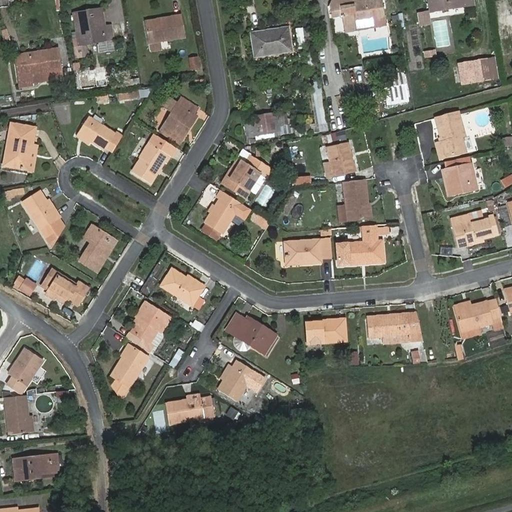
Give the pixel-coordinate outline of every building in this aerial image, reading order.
[(337,17),(340,27),(355,24),(353,18),(365,16),(366,19),(382,17),(378,0),(354,0),(348,1),(349,6),(326,9),(327,19),(337,17)] [(423,0),(425,9),(442,6),(440,2),(447,0),(457,0),(458,4),(467,2),(466,0),(423,0)] [(511,0),(502,0),(503,5),(509,4),(510,12),(511,12),(511,0)] [(325,6),(326,9),(349,6),(348,1),(325,6)] [(97,9),(71,13),(74,31),(75,36),(69,37),(70,43),(103,39),(101,27),(97,9)] [(422,9),(413,11),(414,23),(424,22),(422,9)] [(181,36),(178,16),(141,22),(144,43),(146,42),(155,41),(181,36)] [(511,54),(510,46),(503,46),(502,36),(511,34),(511,22),(499,24),(501,55),(511,54)] [(110,38),(108,26),(101,27),(103,39),(110,38)] [(251,56),(286,50),(283,29),(248,34),(251,56)] [(155,41),(146,42),(147,50),(156,49),(155,41)] [(25,64),(13,65),(16,84),(29,82),(28,74),(56,70),(52,48),(23,52),(25,64)] [(434,49),(422,51),(423,59),(435,57),(434,49)] [(23,52),(11,54),(13,65),(25,64),(23,52)] [(195,58),(186,59),(188,69),(197,68),(195,58)] [(492,58),(484,60),(488,80),(496,78),(492,58)] [(488,80),(484,60),(471,62),(472,69),(468,70),(469,76),(473,75),(475,82),(488,80)] [(405,67),(383,72),(389,106),(412,102),(405,67)] [(56,70),(28,74),(29,82),(57,77),(56,70)] [(302,84),(303,92),(307,91),(319,89),(317,81),(302,84)] [(140,89),(140,98),(151,98),(151,89),(140,89)] [(319,89),(307,91),(312,124),(324,122),(319,89)] [(136,92),(115,95),(116,101),(137,98),(136,92)] [(181,132),(191,117),(196,109),(180,99),(176,105),(166,98),(159,108),(170,114),(160,128),(171,135),(167,141),(177,147),(185,135),(184,134),(181,132)] [(250,123),(253,139),(278,135),(274,114),(249,118),(250,123)] [(453,114),(431,121),(436,142),(434,143),(438,158),(459,153),(455,137),(459,137),(453,114)] [(195,119),(191,117),(181,132),(184,134),(185,135),(195,119)] [(111,153),(120,137),(115,134),(113,135),(87,118),(77,134),(103,151),(105,149),(111,153)] [(312,124),(310,125),(311,133),(325,130),(324,122),(312,124)] [(250,123),(241,124),(245,145),(254,144),(253,139),(250,123)] [(26,170),(28,145),(30,128),(6,125),(3,168),(26,170)] [(171,135),(160,128),(157,134),(167,141),(171,135)] [(346,131),(335,132),(335,140),(346,140),(346,131)] [(150,186),(165,162),(163,158),(162,154),(156,137),(152,135),(129,172),(150,186)] [(504,147),(511,146),(511,136),(502,137),(504,147)] [(163,158),(165,162),(174,149),(156,137),(162,154),(163,158)] [(325,160),(328,175),(348,171),(352,171),(346,141),(322,146),(325,160)] [(247,155),(242,161),(246,164),(251,157),(247,155)] [(242,161),(238,159),(226,177),(223,175),(219,182),(243,197),(247,191),(246,189),(256,174),(263,178),(269,169),(251,157),(246,164),(242,161)] [(226,177),(238,159),(236,157),(223,175),(226,177)] [(463,157),(438,163),(439,168),(464,162),(463,157)] [(325,160),(319,161),(322,177),(328,175),(325,160)] [(436,169),(443,198),(471,191),(464,162),(439,168),(436,169)] [(309,174),(291,176),(292,184),(310,181),(309,174)] [(502,188),(511,183),(511,175),(511,174),(498,180),(502,188)] [(360,186),(360,180),(337,182),(342,221),(362,218),(359,202),(361,202),(359,187),(360,186)] [(240,203),(219,190),(214,197),(217,200),(213,206),(215,208),(212,213),(210,211),(203,221),(203,222),(199,228),(216,239),(220,233),(221,233),(240,203)] [(40,191),(23,202),(51,249),(62,231),(55,220),(57,219),(53,212),(54,211),(50,204),(48,205),(40,191)] [(486,212),(493,211),(492,200),(484,201),(486,212)] [(254,219),(257,214),(251,211),(248,215),(254,219)] [(268,221),(257,214),(254,219),(265,226),(268,221)] [(461,243),(475,239),(493,235),(488,217),(465,224),(464,216),(445,221),(447,230),(452,250),(462,247),(461,243)] [(373,227),(373,225),(360,226),(361,242),(337,244),(339,264),(346,264),(346,260),(363,259),(363,263),(381,261),(380,241),(375,241),(374,234),(373,227)] [(387,225),(373,227),(374,234),(388,233),(387,225)] [(111,243),(99,235),(101,232),(92,226),(85,239),(91,242),(80,261),(97,273),(106,258),(103,256),(111,243)] [(321,237),(332,236),(331,229),(320,230),(321,237)] [(99,235),(111,243),(103,256),(106,258),(116,242),(101,232),(99,235)] [(284,241),(284,259),(300,258),(300,263),(318,261),(317,258),(326,258),(325,238),(316,238),(284,241)] [(477,243),(475,239),(461,243),(462,247),(477,243)] [(55,292),(65,299),(75,305),(86,288),(76,281),(72,286),(57,276),(58,274),(50,268),(40,285),(47,289),(44,293),(51,298),(52,296),(55,292)] [(170,269),(160,285),(191,305),(198,310),(204,301),(197,296),(203,288),(196,284),(196,282),(189,277),(187,279),(170,269)] [(32,297),(39,285),(21,274),(13,287),(32,297)] [(511,284),(499,288),(501,292),(511,289),(511,284)] [(511,289),(501,292),(506,312),(511,310),(511,289)] [(63,302),(65,299),(55,292),(52,296),(63,302)] [(486,317),(496,315),(492,299),(482,302),(481,300),(466,304),(452,308),(458,330),(478,324),(487,322),(486,317)] [(134,321),(125,336),(147,350),(151,342),(148,340),(155,328),(158,330),(167,318),(142,301),(134,313),(136,315),(138,316),(134,321)] [(256,325),(246,318),(237,313),(227,330),(235,335),(251,345),(259,349),(271,330),(258,321),(256,325)] [(248,315),(246,318),(256,325),(258,321),(248,315)] [(496,315),(486,317),(487,322),(490,333),(500,330),(496,315)] [(404,341),(418,340),(412,317),(411,317),(403,318),(378,319),(377,316),(361,317),(363,336),(379,336),(404,334),(404,341)] [(317,322),(301,323),(302,343),(342,340),(340,318),(317,320),(317,322)] [(481,332),(478,324),(458,330),(461,337),(481,332)] [(101,339),(117,350),(126,337),(109,326),(101,339)] [(276,333),(271,330),(259,349),(264,353),(276,333)] [(379,344),(404,341),(404,334),(379,336),(379,344)] [(251,345),(235,335),(235,344),(242,349),(251,345)] [(119,396),(128,385),(146,357),(128,345),(110,373),(116,377),(111,384),(119,396)] [(26,347),(9,374),(25,385),(42,359),(26,347)] [(458,347),(451,349),(454,360),(461,358),(458,347)] [(178,367),(185,351),(178,348),(172,364),(178,367)] [(351,365),(351,353),(343,353),(343,365),(351,365)] [(411,356),(411,363),(423,363),(421,355),(411,356)] [(231,366),(222,380),(216,390),(234,401),(253,372),(238,362),(234,368),(231,366)] [(219,378),(222,380),(231,366),(228,364),(219,378)] [(261,378),(253,372),(234,401),(242,406),(261,378)] [(292,374),(293,385),(301,384),(300,373),(292,374)] [(29,414),(27,395),(6,398),(9,434),(30,431),(29,414)] [(201,398),(185,401),(165,405),(168,424),(188,419),(213,414),(214,414),(211,397),(201,399),(201,398)] [(244,418),(226,406),(221,412),(239,425),(244,418)] [(215,425),(213,414),(188,419),(190,430),(215,425)] [(124,435),(126,443),(134,441),(133,434),(124,435)] [(56,452),(50,453),(52,470),(58,470),(56,452)] [(52,470),(50,453),(13,458),(16,479),(34,477),(34,473),(52,470)]
